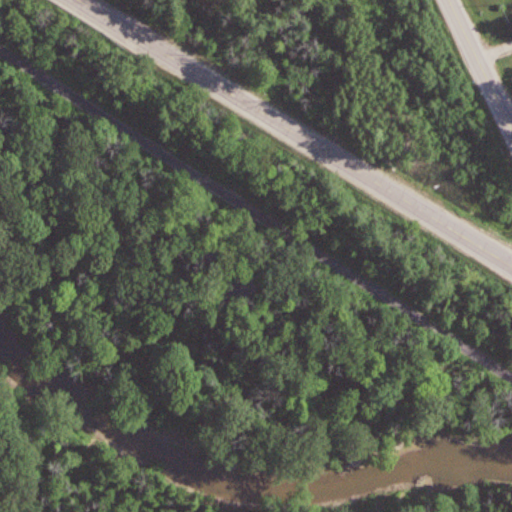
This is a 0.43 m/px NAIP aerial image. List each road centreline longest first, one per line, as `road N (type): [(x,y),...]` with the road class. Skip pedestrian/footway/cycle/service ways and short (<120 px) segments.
road 1 (tertiary): [(511,271),(79,0)]
road 2 (tertiary): [(511,130),(449,0)]
